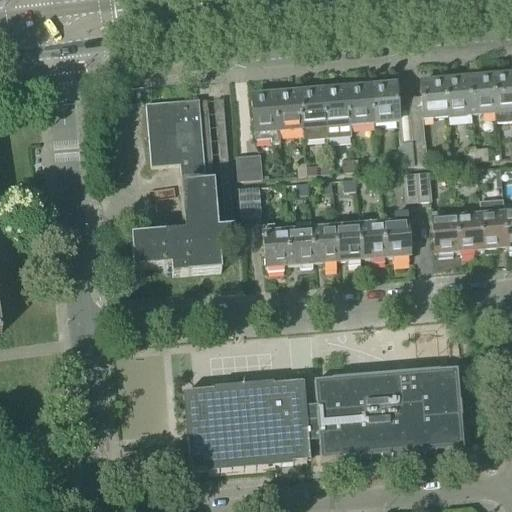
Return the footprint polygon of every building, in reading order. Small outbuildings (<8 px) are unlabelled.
[(506,78),(491,80),(494,117),(495,127),(497,127),(497,128),(511,126),(511,79),(509,80),(509,79),(508,79),(506,80),(506,78)] [(469,83),(467,83),(470,119),(494,117),(491,80),(478,81),(478,82),(475,82),(474,82),(474,83),(470,83),(470,82),(469,82),(469,83)] [(458,82),(443,84),(446,121),(470,119),(467,83),(467,82),(466,83),(466,84),(462,84),(462,83),(460,83),(458,84),(458,82)] [(420,101),(408,102),(412,147),(424,146),(422,123),(446,121),(443,84),(430,85),(430,86),(427,86),(426,86),(426,87),(422,87),(422,86),(421,86),(421,87),(419,87),(420,101)] [(374,127),(375,130),(385,129),(386,133),(395,132),(395,125),(397,125),(398,136),(397,136),(398,148),(400,148),(412,147),(408,102),(396,103),(396,97),(395,89),(394,89),(392,89),(392,90),(388,90),(388,89),(387,89),(387,90),(384,90),(384,88),(373,89),(373,91),(371,91),(371,97),(374,127)] [(349,129),(374,127),(371,97),(371,91),(370,91),(368,91),(368,92),(364,92),(364,91),(363,91),(363,92),(361,92),(360,90),(349,91),(349,93),(346,93),(349,129)] [(350,141),(349,129),(346,93),(344,93),(345,94),(340,94),(340,93),(339,93),(339,94),(337,94),(336,92),(325,93),(325,95),(322,95),(325,131),(326,143),(350,141)] [(301,97),(298,97),(302,133),(303,145),(327,143),(326,143),(325,131),(322,95),(321,95),(321,96),(317,96),(317,95),(315,95),(315,96),(313,96),(313,94),(301,95),(301,97)] [(277,135),(302,133),(298,97),(297,97),(297,98),(293,98),(293,97),(291,97),(291,98),(289,98),(289,96),(277,97),(277,99),(274,99),(277,135)] [(250,101),(253,137),(254,145),(269,144),(270,148),(278,147),(277,135),(274,99),(273,99),(273,100),(269,100),(269,99),(267,99),(267,100),(265,100),(265,98),(253,99),(254,101),(250,101)] [(198,105),(175,107),(177,120),(199,119),(198,105)] [(177,120),(175,107),(145,109),(150,172),(179,170),(184,236),(130,241),(133,273),(171,270),(171,280),(220,276),(218,248),(234,247),(233,233),(217,234),(213,187),(205,187),(199,119),(177,120)] [(424,146),(412,147),(414,171),(426,170),(424,146)] [(414,171),(412,147),(400,148),(402,172),(414,171)] [(486,153),(473,154),(474,166),(487,164),(486,153)] [(474,166),(473,154),(466,155),(467,166),(474,166)] [(259,160),(247,161),(249,185),(268,183),(268,180),(263,168),(260,169),(259,160)] [(247,161),(235,162),(237,185),(249,185),(247,161)] [(369,163),(370,175),(377,174),(376,162),(369,163)] [(342,165),(343,177),(353,176),(352,164),(342,165)] [(321,167),(322,179),(330,178),(329,166),(321,167)] [(297,169),(298,181),(306,180),(305,168),(297,169)] [(475,174),(467,174),(468,187),(476,187),(475,174)] [(428,178),(415,179),(418,207),(430,206),(428,178)] [(418,207),(415,179),(403,180),(405,208),(418,207)] [(378,182),(366,183),(367,194),(379,193),(378,182)] [(354,184),(342,185),(343,196),(355,195),(354,184)] [(330,186),(318,187),(319,198),(331,197),(330,186)] [(307,188),(295,189),(296,200),(308,199),(307,188)] [(238,194),(240,221),(260,220),(258,192),(238,194)] [(457,257),(454,221),(444,222),(442,215),(430,216),(434,259),(437,259),(438,262),(452,261),(452,257),(457,257)] [(511,216),(503,217),(506,253),(508,253),(508,256),(511,255),(511,216)] [(382,222),(382,226),(385,262),(391,262),(392,265),(408,264),(408,261),(410,260),(408,246),(407,247),(407,242),(408,242),(406,217),(394,219),(394,221),(382,222)] [(503,217),(478,219),(481,255),(484,255),(484,258),(497,257),(497,254),(506,253),(503,217)] [(478,219),(454,221),(457,257),(460,257),(460,260),(473,259),(473,256),(481,255),(478,219)] [(359,228),(358,228),(361,264),(362,264),(362,265),(363,264),(367,263),(367,264),(368,264),(371,264),(371,267),(384,266),(383,263),(385,262),(382,226),(368,227),(368,223),(358,224),(359,228)] [(286,230),(286,234),(289,270),(290,270),(291,270),(295,269),(295,270),(296,270),(299,269),(299,273),(312,272),(311,269),(313,268),(310,232),(310,226),(296,227),(296,229),(286,230)] [(289,270),(286,234),(274,235),(273,228),(261,229),(263,253),(262,253),(262,254),(264,254),(264,258),(263,258),(263,259),(264,259),(265,272),(267,272),(267,276),(283,274),(283,271),(289,270)] [(358,228),(334,230),(337,266),(339,266),(343,265),(343,266),(344,266),(347,266),(347,269),(359,268),(359,265),(361,264),(358,228)] [(334,230),(310,232),(313,268),(314,268),(315,268),(319,267),(319,268),(320,268),(323,268),(323,271),(336,270),(335,266),(337,266),(334,230)] [(313,386),(315,411),(302,412),(301,400),(302,400),(302,399),(301,399),(300,388),(301,388),(301,387),(272,389),(272,390),(261,391),(261,390),(260,390),(260,391),(249,392),(249,391),(248,391),(248,392),(242,393),(237,393),(237,392),(236,392),(235,392),(236,393),(225,394),(224,393),(223,393),(223,394),(212,395),(212,394),(183,397),(184,398),(185,409),(184,409),(185,410),(187,421),(186,421),(186,423),(187,422),(188,433),(187,434),(187,435),(190,435),(190,444),(189,444),(190,445),(191,456),(190,456),(190,457),(191,457),(192,468),(191,468),(191,469),(192,469),(193,474),(192,475),(192,476),(205,475),(207,475),(218,474),(219,474),(230,473),(231,473),(242,472),(243,472),(254,471),(256,471),(267,470),(268,470),(268,469),(279,469),(280,469),(291,468),(292,468),(292,467),(306,466),(305,465),(304,460),(305,460),(305,458),(304,458),(303,447),(304,447),(318,446),(320,465),(347,463),(347,464),(349,464),(348,463),(358,462),(358,463),(359,463),(359,462),(369,461),(369,462),(370,462),(370,461),(380,460),(380,461),(381,461),(381,460),(391,459),(391,460),(392,460),(392,459),(401,458),(401,459),(403,459),(403,458),(412,457),(412,458),(414,458),(413,457),(423,456),(423,457),(424,457),(424,456),(434,456),(434,457),(435,456),(463,453),(459,414),(460,414),(460,413),(459,413),(456,374),(429,376),(428,375),(427,376),(418,377),(418,376),(416,376),(416,377),(407,378),(407,377),(406,377),(406,378),(396,379),(396,378),(395,378),(395,379),(385,380),(385,379),(384,379),(384,380),(375,381),(375,380),(373,380),(373,381),(364,382),(364,381),(362,381),(362,382),(353,383),(353,382),(351,382),(352,383),(342,383),(341,383),(341,384),(313,386)]
